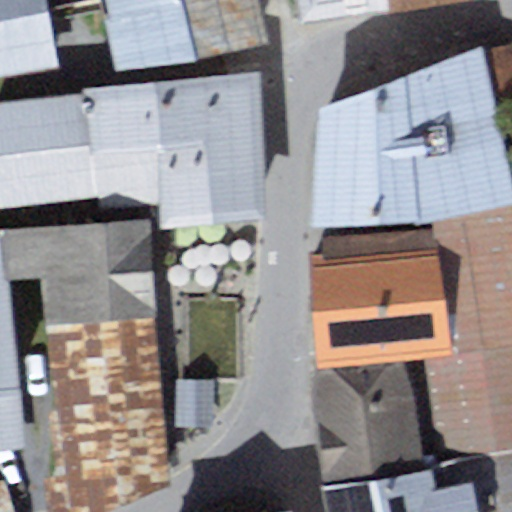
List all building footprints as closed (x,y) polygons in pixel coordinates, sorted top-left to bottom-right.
[(44,0),(0,0),(0,76),(57,66),(49,26),(44,0)] [(178,0),(44,0),(49,26),(108,12),(122,69),(189,57),(178,0)] [(251,0),(178,0),(189,57),(258,43),(251,0)] [(298,0),(302,33),(394,18),(392,0),(298,0)] [(392,0),(394,18),(476,0),(392,0)] [(511,168),(485,59),(324,116),(317,238),(434,228),(511,219),(511,168)] [(259,84),(99,104),(115,215),(165,210),(169,234),(267,225),(259,84)] [(99,104),(0,117),(0,211),(2,230),(115,215),(99,104)] [(511,219),(434,228),(441,261),(455,368),(511,360),(511,219)] [(151,234),(1,242),(3,284),(47,282),(49,329),(156,324),(151,234)] [(441,261),(308,267),(316,383),(411,374),(455,368),(441,261)] [(0,416),(27,414),(16,296),(0,297),(0,416)] [(156,324),(49,329),(67,511),(101,511),(164,478),(156,324)] [(511,360),(455,368),(411,374),(432,486),(511,470),(511,360)] [(411,374),(316,383),(338,497),(432,486),(411,374)] [(214,382),(178,383),(179,429),(215,429),(214,382)] [(511,511),(511,470),(432,486),(435,506),(475,501),(476,511),(511,511)] [(0,511),(14,511),(4,482),(0,483),(0,511)] [(432,486),(338,497),(339,511),(476,511),(475,501),(435,506),(432,486)]
